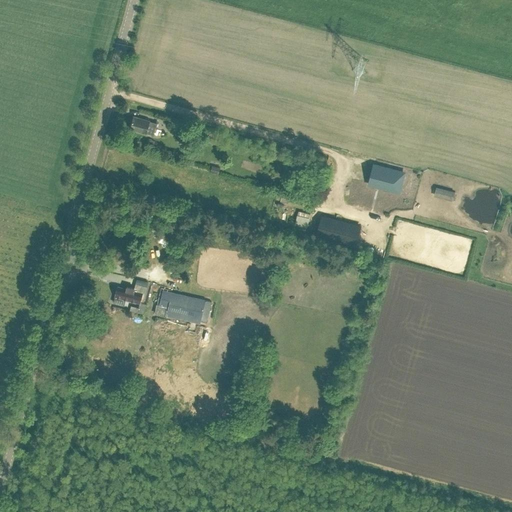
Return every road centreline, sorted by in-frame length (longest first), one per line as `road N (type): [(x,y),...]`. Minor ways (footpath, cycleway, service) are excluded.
road 1 (tertiary): [(0,489),(133,0)]
road 2 (track): [(109,89),(335,152),(344,170),(337,204)]
